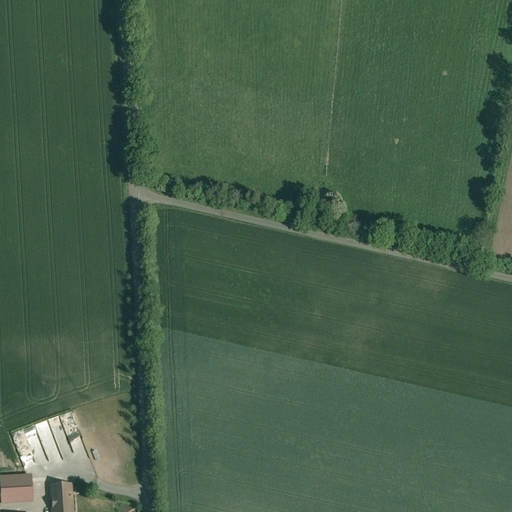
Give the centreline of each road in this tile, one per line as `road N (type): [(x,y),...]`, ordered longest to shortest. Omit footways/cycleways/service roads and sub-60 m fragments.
road 1 (unclassified): [(511,281),(136,198)]
road 2 (unclassified): [(150,511),(136,198)]
road 3 (unclassified): [(136,198),(126,0)]
